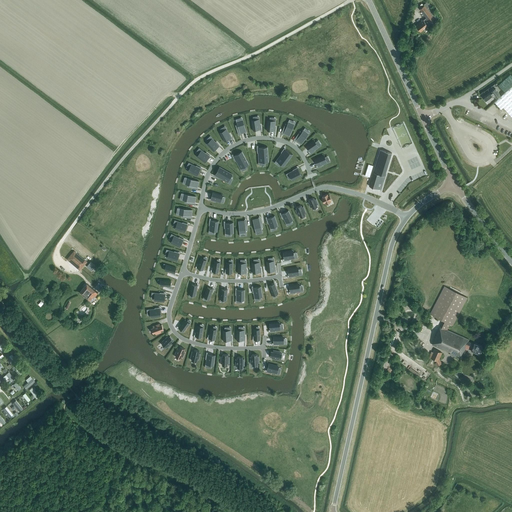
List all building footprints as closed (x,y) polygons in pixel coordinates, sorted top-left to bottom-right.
[(427,18),(431,23),(435,21),(436,23),(440,18),(428,2),(419,9),(427,18)] [(428,22),(426,19),(424,21),(423,20),(416,26),(420,32),(428,26),(430,24),(428,22)] [(501,109),(503,107),(511,117),(511,86),(494,102),(501,109)] [(491,93),(490,92),(483,97),(488,103),(494,98),(493,97),(495,96),(496,98),(500,95),(495,88),(491,91),(492,92),(491,93)] [(237,125),(235,125),(237,131),(238,130),(239,134),(246,132),(242,120),(236,122),(237,125)] [(259,120),(252,121),(253,130),(261,129),(259,120)] [(268,121),(267,130),(274,131),(275,122),(268,121)] [(285,123),(283,129),(285,130),(283,133),(289,136),(294,124),(288,122),(287,124),(285,123)] [(227,130),(220,133),(225,142),(231,138),(227,130)] [(298,137),(296,140),(301,143),(308,133),(303,130),(302,132),(300,131),(297,135),(298,137)] [(213,139),(207,144),(213,151),(219,146),(213,139)] [(314,141),(306,146),(310,153),(318,147),(314,141)] [(262,147),(261,161),(270,162),(272,148),(262,147)] [(380,149),(369,186),(380,190),(392,153),(380,149)] [(287,150),(280,162),(288,167),(295,155),(287,150)] [(202,151),(197,157),(205,163),(210,156),(202,151)] [(244,151),(235,155),(240,167),(249,164),(244,151)] [(323,156),(315,159),(318,167),(326,163),(323,156)] [(192,164),(189,171),(197,176),(201,169),(192,164)] [(222,165),(216,172),(227,180),(233,173),(222,165)] [(297,168),(289,172),(292,179),(301,175),(297,168)] [(186,179),(185,185),(187,186),(187,187),(193,189),(193,187),(197,188),(198,182),(186,179)] [(212,191),(210,199),(220,200),(221,193),(212,191)] [(184,194),(182,200),(185,201),(184,202),(190,204),(191,202),(194,203),(196,196),(184,194)] [(328,195),(327,194),(322,196),(323,197),(322,198),(324,203),(325,202),(326,204),(331,202),(330,200),(332,200),(330,195),(328,195)] [(315,199),(314,197),(309,200),(310,201),(308,202),(310,207),(312,207),(313,209),(318,207),(317,205),(318,204),(316,199),(315,199)] [(302,207),(301,205),(296,207),(297,209),(295,209),(298,216),(300,215),(301,217),(306,215),(305,213),(306,213),(303,206),(302,207)] [(180,209),(179,215),(182,215),(181,217),(188,218),(188,216),(192,217),(192,210),(180,209)] [(288,210),(281,214),(286,223),(293,219),(288,210)] [(274,216),(267,218),(270,227),(278,225),(274,216)] [(259,218),(253,220),(256,232),(262,230),(261,228),(263,227),(262,221),(260,222),(259,218)] [(210,220),(209,230),(217,231),(218,221),(210,220)] [(246,220),(239,221),(241,234),(247,233),(247,230),(248,230),(248,224),(246,224),(246,220)] [(178,222),(176,229),(185,232),(187,225),(178,222)] [(233,222),(225,223),(225,232),(233,232),(233,222)] [(175,236),(171,243),(180,247),(183,240),(175,236)] [(170,251),(168,258),(177,261),(179,253),(170,251)] [(293,251),(283,252),(284,260),(294,258),(293,251)] [(88,264),(76,253),(69,261),(81,272),(88,264)] [(201,258),(197,268),(203,270),(206,260),(201,258)] [(274,261),(266,262),(267,272),(275,271),(274,261)] [(91,262),(87,266),(91,271),(96,266),(91,262)] [(259,263),(252,263),(253,273),(260,272),(259,263)] [(238,264),(238,273),(246,273),(246,264),(238,264)] [(166,265),(165,271),(174,273),(176,268),(166,265)] [(297,267),(288,269),(289,276),(298,275),(297,267)] [(275,283),(269,286),(273,295),(278,293),(275,283)] [(87,284),(80,292),(86,297),(90,301),(90,300),(91,301),(92,301),(94,299),(94,298),(93,297),(94,296),(94,297),(98,293),(87,284)] [(192,284),(190,294),(196,295),(198,285),(192,284)] [(298,284),(289,285),(290,293),(300,291),(298,284)] [(444,321),(441,327),(432,344),(461,357),(465,348),(471,350),(475,352),(475,354),(479,355),(479,354),(480,354),(483,347),(474,343),(474,344),(468,342),(469,339),(447,330),(450,324),(452,325),(467,298),(445,286),(430,314),(444,321)] [(207,287),(204,297),(210,299),(213,289),(207,287)] [(261,287),(253,288),(255,297),(262,296),(261,287)] [(237,290),(237,299),(244,300),(245,290),(237,290)] [(165,294),(156,293),(155,301),(164,302),(165,294)] [(160,308),(151,309),(151,317),(161,316),(160,308)] [(185,320),(179,328),(184,332),(190,323),(185,320)] [(279,322),(269,323),(270,331),(280,330),(279,322)] [(162,330),(163,330),(162,325),(160,325),(159,324),(153,326),(153,328),(151,329),(153,333),(155,333),(156,334),(162,332),(162,330)] [(231,331),(223,331),(223,341),(231,340),(231,331)] [(172,341),(174,340),(170,336),(169,338),(167,336),(162,341),(164,342),(162,344),(166,348),(167,346),(168,347),(173,343),(172,341)] [(4,340),(1,342),(6,350),(9,348),(4,340)] [(185,349),(180,346),(179,348),(178,348),(175,354),(176,355),(175,357),(180,359),(181,357),(183,358),(186,351),(184,351),(185,349)] [(442,353),(434,349),(431,357),(438,361),(442,353)] [(199,353),(199,351),(194,350),(194,352),(192,351),(190,358),(192,358),(191,360),(196,362),(197,360),(199,360),(200,353),(199,353)] [(273,352),(271,351),(270,356),(272,357),(272,358),(278,360),(279,358),(281,359),(282,353),(280,353),(280,351),(273,350),(273,352)] [(14,361),(17,359),(12,352),(9,355),(14,361)] [(207,354),(206,364),(213,365),(215,355),(207,354)] [(228,357),(228,355),(223,354),(223,356),(221,356),(221,363),(222,363),(222,365),(227,366),(227,363),(229,364),(229,357),(228,357)] [(257,356),(257,354),(252,354),(252,356),(250,357),(251,363),(252,363),(252,366),(258,365),(257,363),(259,363),(259,356),(257,356)] [(242,359),(242,357),(237,357),(237,359),(236,359),(236,366),(237,366),(237,368),(242,368),(242,366),(244,366),(244,359),(242,359)] [(16,363),(14,366),(20,374),(23,371),(16,363)] [(269,363),(267,371),(276,373),(278,366),(269,363)] [(410,367),(408,369),(419,377),(420,375),(410,367)] [(4,375),(7,378),(9,376),(12,381),(16,378),(9,370),(4,375)] [(33,376),(24,384),(26,387),(36,379),(33,376)] [(32,386),(29,388),(37,397),(40,394),(32,386)] [(23,394),(28,400),(31,398),(25,391),(23,394)] [(13,401),(20,410),(24,407),(16,398),(13,401)]
